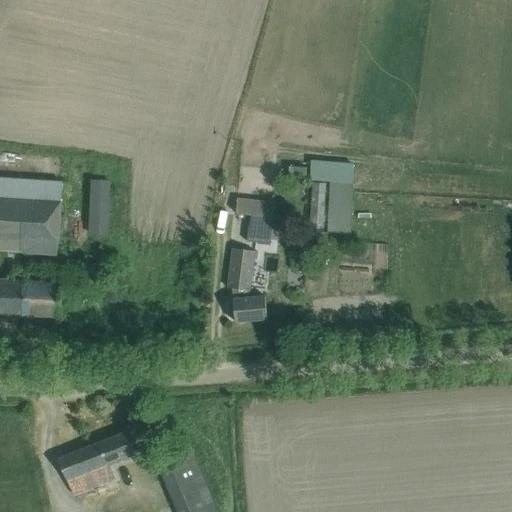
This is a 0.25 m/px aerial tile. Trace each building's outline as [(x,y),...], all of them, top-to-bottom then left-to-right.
[(62,182),(0,177),(0,249),(57,254),(62,182)] [(91,178),(88,234),(108,235),(111,179),(91,178)] [(309,230),(322,231),(327,183),(313,182),(309,230)] [(250,215),(248,240),(271,243),(272,237),(278,237),(279,225),(272,224),(274,204),(239,200),(238,213),(250,215)] [(128,248),(87,245),(85,277),(126,280),(128,248)] [(233,247),(228,287),(232,288),(235,321),(267,318),(265,295),(250,297),(249,290),(250,290),(255,250),(233,247)] [(0,313),(60,316),(61,282),(28,281),(28,267),(14,267),(13,275),(7,275),(7,276),(3,276),(2,280),(0,279),(0,313)] [(131,430),(58,460),(73,493),(113,477),(107,463),(139,450),(131,430)] [(180,511),(216,511),(184,438),(162,447),(167,458),(160,461),(180,511)]
